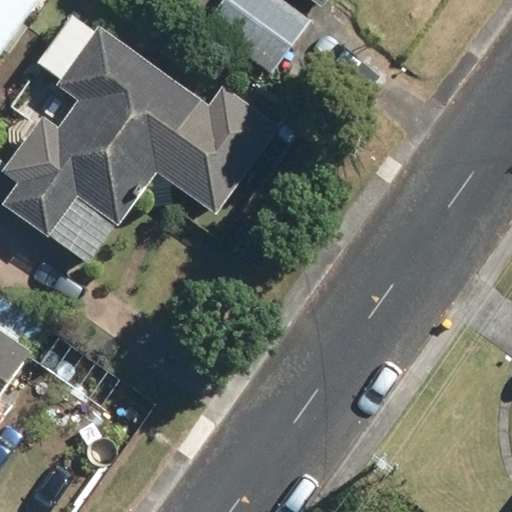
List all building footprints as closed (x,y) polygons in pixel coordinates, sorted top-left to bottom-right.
[(0,0),(0,54),(40,0),(0,0)] [(314,23),(283,0),(219,0),(201,24),(274,77),(314,23)] [(310,0),(332,14),(340,0),(310,0)] [(214,107),(77,12),(36,70),(86,105),(68,132),(46,117),(6,174),(22,186),(3,213),(51,246),(83,201),(131,234),(166,184),(217,219),(284,123),(229,85),(214,107)] [(45,359),(0,326),(0,407),(7,412),(45,359)]
